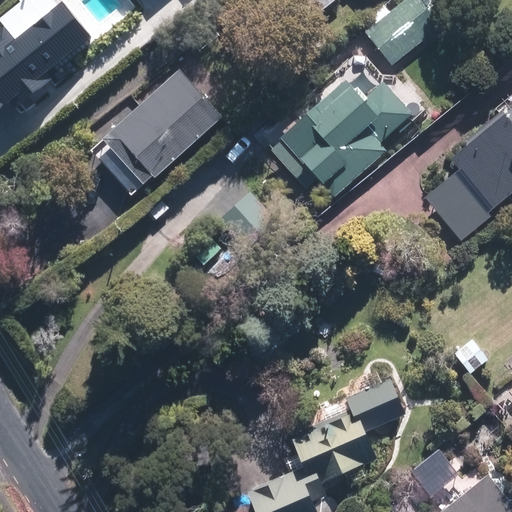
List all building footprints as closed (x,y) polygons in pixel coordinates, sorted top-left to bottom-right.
[(313,0),(324,13),(340,0),(313,0)] [(398,63),(448,22),(429,0),(407,0),(371,29),(398,63)] [(236,113),(193,65),(102,147),(143,192),(167,170),(169,173),(236,113)] [(390,139),(421,111),(393,79),(378,92),(368,81),(364,84),(357,76),(277,146),(309,183),(322,172),(343,194),(396,147),(390,139)] [(502,210),(511,202),(511,116),(461,156),(502,210)] [(469,239),(501,213),(474,179),(442,205),(469,239)] [(268,209),(247,190),(219,221),(239,240),(268,209)] [(334,320),(312,325),(317,347),(339,342),(334,320)] [(467,371),(485,356),(469,336),(451,350),(467,371)] [(402,409),(386,375),(343,394),(347,405),(286,431),(299,461),(242,486),(252,511),(300,511),(310,507),(306,498),(322,491),(317,479),(372,454),(361,429),(402,409)] [(511,511),(511,504),(484,469),(429,511),(511,511)]
